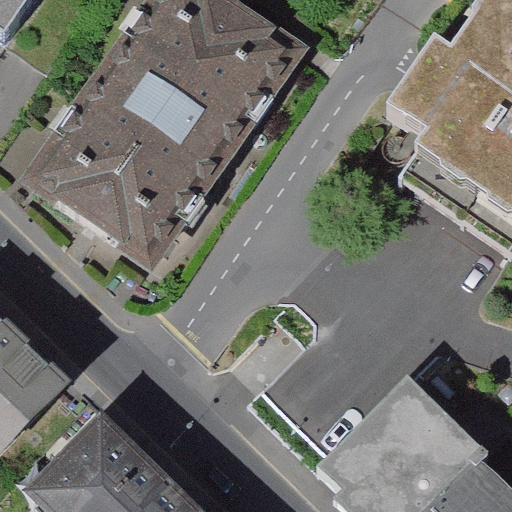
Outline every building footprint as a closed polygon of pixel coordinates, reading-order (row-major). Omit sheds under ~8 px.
[(0,0),(0,43),(5,47),(38,0),(0,0)] [(306,72),(203,0),(177,0),(110,95),(232,177),(306,72)] [(444,22),(383,113),(427,142),(394,190),(511,269),(511,0),(479,0),(458,31),(444,22)] [(232,177),(110,95),(33,205),(152,289),(232,177)] [(0,324),(0,450),(64,389),(0,324)] [(355,511),(472,511),(501,483),(405,388),(318,475),(355,511)] [(109,437),(46,505),(53,511),(191,511),(150,474),(109,437)] [(472,511),(511,511),(511,493),(501,483),(472,511)]
